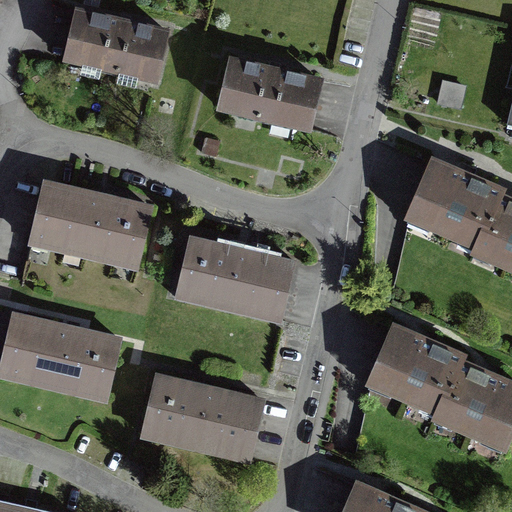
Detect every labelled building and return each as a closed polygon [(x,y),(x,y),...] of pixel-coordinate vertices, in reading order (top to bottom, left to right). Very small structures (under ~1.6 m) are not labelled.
[(81,13),(67,67),(162,91),(175,37),(81,13)] [(231,56),(217,110),(312,134),(326,79),(231,56)] [(403,214),(476,247),(498,198),(500,193),(427,161),(403,214)] [(159,215),(50,190),(36,252),(145,276),(159,215)] [(511,204),(498,198),(476,247),(472,256),(511,273),(511,204)] [(301,262),(190,237),(176,300),(287,325),(301,262)] [(119,341),(12,317),(0,368),(0,377),(106,402),(119,341)] [(369,381),(443,414),(465,365),(467,360),(394,327),(369,381)] [(511,449),(511,385),(465,365),(443,414),(439,423),(510,454),(511,449)] [(266,402),(156,377),(142,439),(252,464),(266,402)] [(346,511),(414,511),(358,487),(346,511)] [(56,511),(0,499),(0,511),(56,511)]
